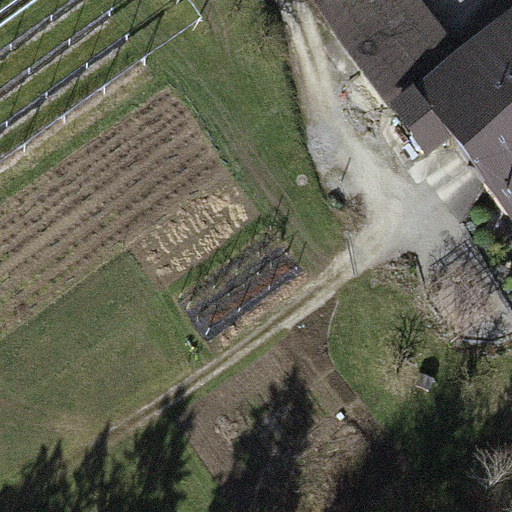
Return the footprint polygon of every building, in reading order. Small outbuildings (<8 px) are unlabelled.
[(461,58),(418,0),(319,0),(313,3),(389,111),(461,58)] [(389,111),(429,165),(450,150),(511,235),(511,0),(504,0),(471,24),(484,42),(461,58),(389,111)] [(146,336),(128,348),(142,369),(148,365),(152,370),(164,362),(146,336)] [(152,370),(148,365),(142,369),(111,392),(121,406),(158,380),(152,370)] [(436,382),(420,375),(416,387),(432,394),(436,382)]
